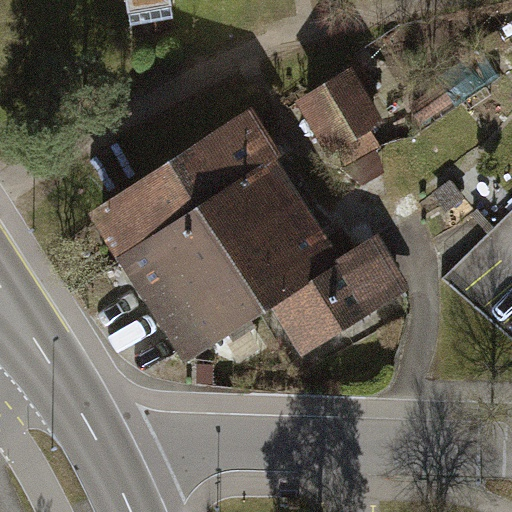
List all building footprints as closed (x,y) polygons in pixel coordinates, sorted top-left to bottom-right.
[(128,0),(133,21),(249,3),(248,0),(128,0)] [(378,125),(347,70),(291,101),(322,157),(378,125)] [(96,226),(133,281),(291,175),(254,123),(96,226)] [(291,175),(133,281),(185,364),(266,311),(347,258),(291,175)] [(411,305),(370,243),(347,258),(266,311),(306,372),(411,305)]
